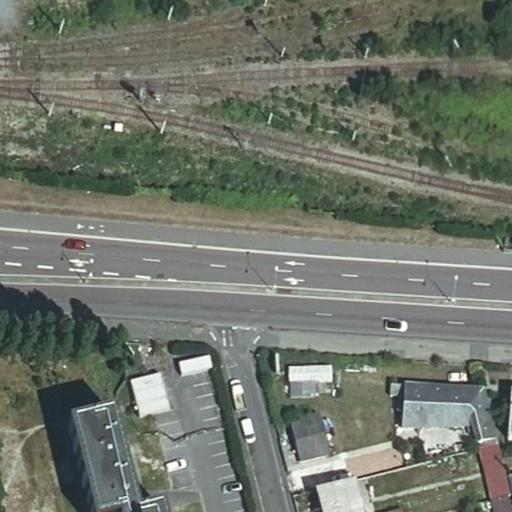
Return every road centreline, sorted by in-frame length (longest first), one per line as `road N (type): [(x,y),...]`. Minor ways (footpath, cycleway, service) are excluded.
road 1 (secondary): [(511,281),(0,247)]
road 2 (secondary): [(231,313),(511,331)]
road 3 (secondary): [(0,299),(231,313)]
road 4 (residential): [(231,313),(275,511)]
